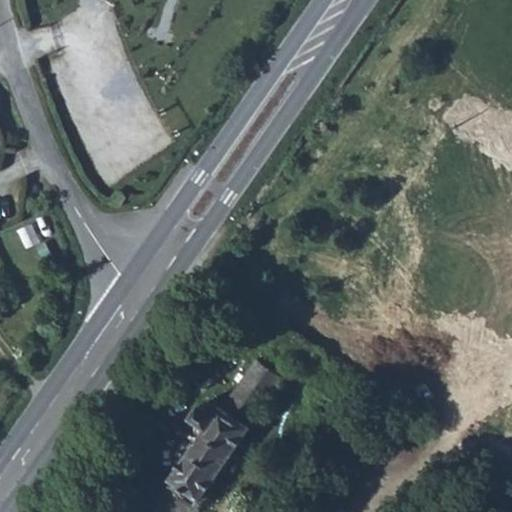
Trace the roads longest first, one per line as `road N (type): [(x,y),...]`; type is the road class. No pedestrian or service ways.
road 1 (primary): [(342,0),(137,298)]
road 2 (unclassified): [(137,298),(75,218),(26,100),(0,7)]
road 3 (primary): [(137,298),(0,487)]
